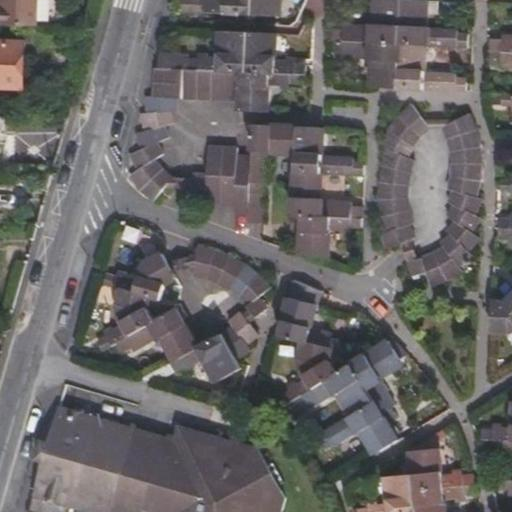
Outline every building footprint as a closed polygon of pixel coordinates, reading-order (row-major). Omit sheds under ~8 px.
[(39,26),(39,0),(3,0),(4,5),(3,25),(39,26)] [(259,16),(259,0),(230,0),(231,4),(209,4),(209,0),(181,0),(181,13),(259,16)] [(287,1),(287,0),(259,0),(259,16),(287,17),(287,1)] [(405,41),(405,0),(384,0),(384,8),(379,8),(379,24),(347,23),(347,26),(336,26),(336,38),(405,41)] [(463,32),(464,28),(431,26),(432,11),(427,11),(427,0),(405,0),(405,41),(425,43),(474,45),(474,32),(463,32)] [(511,49),(511,33),(506,33),(506,36),(495,36),(495,49),(511,49)] [(251,74),(252,35),(224,34),(223,61),(212,60),(210,63),(190,61),(190,71),(201,72),(216,72),(230,73),(245,74),(251,74)] [(279,63),(280,36),(252,35),(251,74),(306,75),(311,76),(312,66),(292,66),(292,64),(279,63)] [(403,86),(405,41),(336,38),(335,50),(345,51),(346,55),(377,56),(377,72),(382,72),(382,85),(403,86)] [(0,85),(16,86),(18,42),(0,41),(0,85)] [(430,70),(430,55),(425,55),(425,43),(405,41),(403,86),(450,88),(472,88),(473,76),(462,76),(462,72),(430,70)] [(69,70),(74,53),(49,46),(44,63),(69,70)] [(511,49),(495,49),(494,59),(505,59),(504,64),(511,64),(511,49)] [(190,71),(190,61),(190,57),(162,56),(161,60),(161,70),(186,71),(190,71)] [(186,86),(186,71),(161,70),(161,73),(157,73),(157,85),(186,86)] [(201,102),(201,72),(190,71),(186,71),(186,86),(185,101),(201,102)] [(215,102),(216,72),(201,72),(201,102),(215,102)] [(229,103),(230,73),(216,72),(215,102),(229,103)] [(244,103),(245,74),(230,73),(229,103),(244,103)] [(273,113),(274,86),(287,86),(287,85),(306,85),(306,75),(251,74),(245,74),(244,103),(244,113),(256,113),(265,113),(273,113)] [(185,101),(186,86),(157,85),(156,101),(180,101),(185,101)] [(180,113),(180,101),(156,101),(150,101),(151,117),(173,114),(180,113)] [(433,125),(429,118),(416,103),(403,113),(424,134),(433,125)] [(481,128),(473,111),(460,119),(448,125),(454,137),(481,128)] [(265,127),(265,113),(256,113),(257,127),(265,127)] [(424,134),(403,113),(392,127),(393,128),(416,143),(424,134)] [(176,126),(173,114),(151,117),(145,116),(144,119),(148,134),(167,128),(176,126)] [(271,186),(272,153),(288,154),(288,148),(301,149),(301,129),(265,127),(257,127),(255,160),(254,190),(254,196),(266,196),(267,186),(271,186)] [(171,140),(167,128),(148,134),(140,136),(139,138),(145,151),(160,146),(171,140)] [(417,145),(416,143),(393,128),(385,143),(393,147),(411,156),(417,145)] [(485,144),(481,128),(454,137),(457,149),(485,144)] [(328,159),(328,143),(324,143),(324,129),(301,129),(301,149),(300,173),(321,174),(369,176),(369,165),(360,165),(360,160),(328,159)] [(488,161),(485,144),(457,149),(459,161),(488,161)] [(158,162),(165,157),(160,146),(145,151),(133,159),(142,173),(158,162)] [(413,170),(417,160),(411,156),(393,147),(386,162),(388,163),(413,170)] [(226,180),(227,151),(213,151),(212,179),(226,180)] [(240,180),(241,160),(241,152),(227,151),(226,180),(240,180)] [(254,190),(255,160),(241,160),(240,180),(240,189),(254,190)] [(486,177),(488,161),(459,161),(458,174),(486,177)] [(145,192),(166,172),(158,162),(142,173),(134,178),(145,192)] [(412,185),(415,171),(413,170),(388,163),(384,180),(412,185)] [(168,191),(175,181),(166,172),(145,192),(158,203),(168,191)] [(321,187),(321,174),(300,173),(298,218),(308,218),(309,218),(367,221),(368,209),(358,209),(358,205),(326,203),(326,188),(321,187)] [(483,194),(486,177),(458,174),(456,186),(459,188),(483,194)] [(210,208),(212,179),(196,179),(196,184),(196,194),(195,207),(210,208)] [(225,208),(226,180),(212,179),(210,208),(225,208)] [(239,209),(240,189),(240,180),(226,180),(225,208),(239,209)] [(412,197),(412,185),(384,180),(383,197),(412,197)] [(196,194),(196,184),(184,182),(175,181),(168,191),(182,192),(196,194)] [(481,210),(487,195),(483,194),(459,188),(454,199),(459,201),(481,210)] [(253,219),(254,196),(254,190),(240,189),(239,209),(239,217),(253,219)] [(265,228),(266,196),(254,196),(253,219),(253,228),(265,228)] [(412,210),(412,197),(383,197),(384,213),(412,210)] [(481,210),(459,201),(453,212),(460,216),(477,228),(486,213),(481,210)] [(415,222),(412,210),(384,213),(388,230),(411,224),(415,222)] [(474,246),(484,232),(477,228),(460,216),(452,226),(456,231),(456,230),(474,246)] [(334,259),(335,230),(348,230),(348,229),(367,229),(367,221),(309,218),(308,218),(306,258),(334,259)] [(416,238),(411,224),(388,230),(384,232),(389,246),(403,242),(412,239),(416,238)] [(511,225),(504,225),(503,234),(511,234),(511,225)] [(474,246),(456,230),(456,231),(447,239),(450,242),(466,261),(477,249),(474,246)] [(417,248),(412,239),(403,242),(409,253),(414,262),(416,261),(422,258),(417,248)] [(466,261),(450,242),(440,250),(455,274),(468,264),(466,261)] [(213,278),(222,251),(203,249),(202,258),(201,267),(200,277),(213,278)] [(455,274),(440,250),(428,256),(434,269),(439,282),(455,274)] [(225,282),(236,257),(222,251),(213,278),(225,282)] [(183,279),(179,273),(174,263),(169,254),(155,262),(145,274),(143,280),(131,277),(130,280),(111,275),(109,282),(128,288),(157,296),(168,300),(172,285),(183,279)] [(434,269),(428,256),(422,258),(416,261),(420,274),(434,269)] [(236,289),(252,264),(236,257),(225,282),(236,289)] [(201,267),(202,258),(187,261),(174,263),(179,273),(189,270),(201,267)] [(245,297),(266,276),(252,264),(236,289),(245,297)] [(276,289),(266,276),(245,297),(254,306),(264,298),(276,289)] [(161,321),(153,308),(157,296),(128,288),(123,306),(125,316),(129,324),(117,331),(118,333),(102,342),(106,351),(121,343),(161,321)] [(312,331),(318,303),(289,296),(281,337),(307,342),(332,349),(341,350),(343,341),(325,337),(325,333),(312,331)] [(511,296),(507,300),(496,301),(494,328),(511,329),(511,328),(511,296)] [(272,310),(264,298),(254,306),(252,308),(253,310),(260,318),(272,310)] [(204,348),(183,309),(161,321),(121,343),(127,353),(136,348),(139,352),(166,337),(174,350),(178,348),(185,359),(204,348)] [(254,324),(260,318),(253,310),(248,315),(254,324)] [(264,338),(254,324),(248,315),(246,313),(235,323),(238,329),(254,346),(264,338)] [(257,350),(254,346),(238,329),(229,335),(242,360),(257,350)] [(242,360),(229,335),(204,348),(185,359),(175,364),(179,371),(195,363),(196,365),(209,359),(221,383),(247,369),(242,360)] [(410,356),(395,340),(391,342),(402,360),(410,356)] [(339,373),(330,359),(332,349),(307,342),(303,351),(302,360),(304,371),(308,377),(297,383),(299,385),(281,395),(286,404),(293,400),(339,373)] [(393,371),(391,367),(402,360),(391,342),(353,365),(376,402),(390,425),(399,419),(394,410),(397,408),(381,379),(393,371)] [(376,402),(353,365),(339,373),(293,400),(299,409),(308,404),(310,408),(339,392),(346,405),(351,402),(358,413),(376,402)] [(76,409),(82,387),(69,383),(62,406),(76,409)] [(390,425),(376,402),(358,413),(316,437),(322,448),(331,443),(333,446),(361,431),(369,443),(374,441),(381,453),(400,441),(390,425)] [(286,511),(291,497),(261,447),(182,424),(177,439),(76,409),(62,406),(31,511),(72,511),(74,508),(77,495),(136,511),(286,511)] [(511,442),(511,429),(503,430),(503,432),(482,432),(482,441),(497,441),(511,442)] [(440,450),(439,443),(447,438),(444,433),(413,451),(413,452),(440,450)] [(511,442),(497,441),(497,450),(511,450),(511,442)] [(475,486),(475,477),(456,479),(455,477),(442,478),(440,450),(413,452),(412,452),(414,476),(415,492),(475,486)] [(417,511),(415,492),(414,476),(386,478),(389,505),(377,506),(377,509),(357,511),(417,511)] [(511,481),(499,481),(499,491),(511,491),(511,481)] [(445,511),(445,501),(458,499),(458,498),(476,496),(475,486),(415,492),(417,511),(445,511)] [(136,511),(77,495),(74,508),(86,511),(136,511)]
